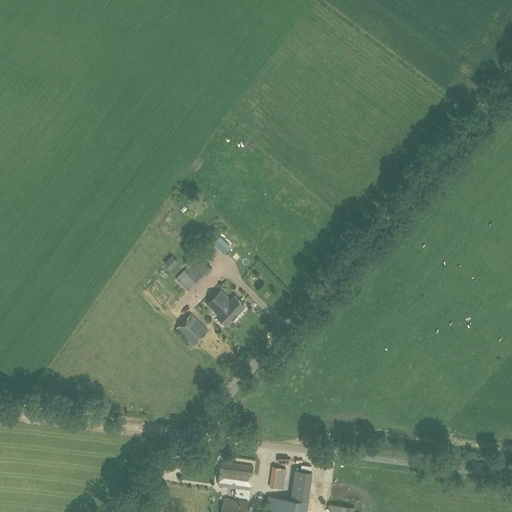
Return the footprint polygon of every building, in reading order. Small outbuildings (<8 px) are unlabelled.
[(213,243),(224,254),(231,248),(219,236),(213,243)] [(164,263),(172,270),(179,261),(172,254),(164,263)] [(176,279),(191,291),(213,268),(198,254),(176,279)] [(216,315),(227,325),(245,306),(235,296),(231,300),(220,290),(207,304),(217,314),(216,315)] [(176,328),(194,345),(208,331),(191,314),(176,328)] [(218,485),(250,489),(253,466),(221,462),(218,485)] [(269,486),(283,488),(286,468),(272,466),(269,486)] [(306,511),(312,472),(295,469),(291,498),(268,495),(265,511),(306,511)] [(222,511),(246,511),(248,502),(224,498),(222,511)]
